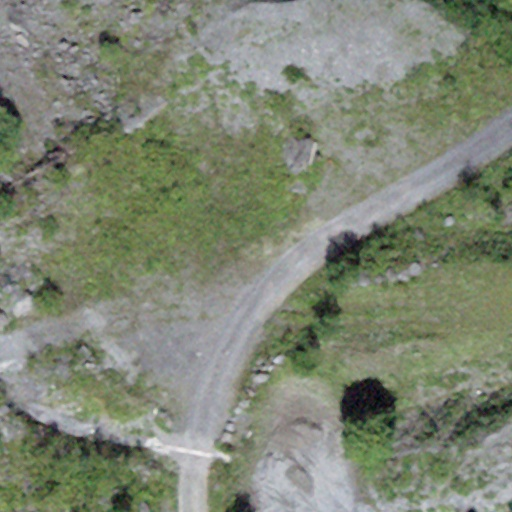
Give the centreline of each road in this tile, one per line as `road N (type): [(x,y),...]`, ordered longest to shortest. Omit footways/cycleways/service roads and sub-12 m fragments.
road 1 (track): [(206,511),(215,404),(285,290),(511,131)]
road 2 (track): [(0,366),(285,290)]
